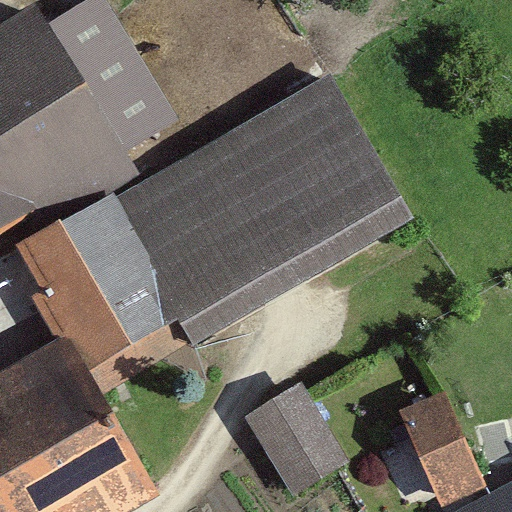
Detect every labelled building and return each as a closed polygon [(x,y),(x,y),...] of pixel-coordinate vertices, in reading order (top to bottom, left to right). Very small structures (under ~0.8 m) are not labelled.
[(0,238),(32,220),(38,231),(139,175),(125,151),(182,115),(172,99),(262,46),(234,0),(110,0),(109,0),(95,0),(55,25),(43,4),(0,27),(0,238)] [(32,245),(121,384),(420,216),(332,67),(32,245)] [(70,337),(0,377),(0,511),(135,511),(163,496),(70,337)] [(289,500),(352,466),(306,383),(244,417),(289,500)] [(461,406),(408,425),(440,511),(450,511),(495,495),(461,406)] [(511,511),(511,489),(470,511),(511,511)]
